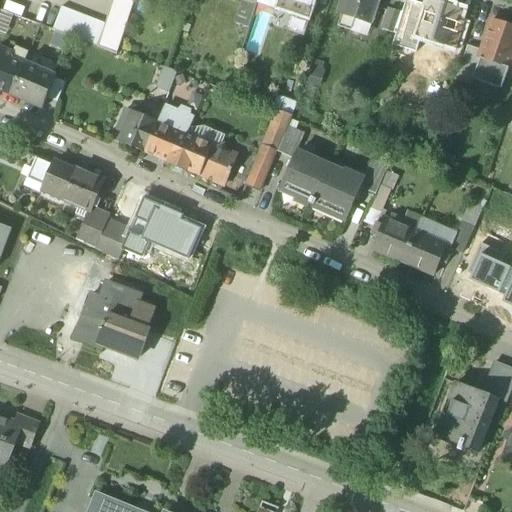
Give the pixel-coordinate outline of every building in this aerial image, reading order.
[(116,0),(105,36),(121,41),(135,0),(116,0)] [(274,12),(278,0),(259,0),(257,6),(274,12)] [(278,0),(274,12),(308,24),(315,0),(278,0)] [(380,0),(351,0),(352,1),(347,0),(343,0),(339,15),(344,16),(340,27),(361,35),(365,23),(372,26),(380,0)] [(462,13),(430,2),(418,39),(432,44),(450,49),(450,48),(456,50),(461,33),(456,31),(462,13)] [(244,4),(236,24),(248,29),(255,8),(244,4)] [(402,14),(389,10),(382,30),(395,35),(399,23),(402,14)] [(95,22),(87,45),(98,49),(103,35),(106,26),(95,22)] [(511,61),(511,28),(492,22),(482,50),(479,59),(481,60),(481,59),(509,69),(509,70),(511,61)] [(412,29),(399,23),(395,35),(389,51),(403,56),(412,29)] [(69,38),(57,33),(52,45),(64,50),(69,38)] [(105,36),(103,35),(98,49),(117,56),(121,41),(105,36)] [(450,49),(432,44),(430,51),(447,56),(450,49)] [(469,45),(456,81),(473,86),(475,80),(473,80),(481,60),(479,59),(482,50),(469,45)] [(8,61),(0,57),(0,91),(11,96),(24,64),(10,58),(8,61)] [(509,69),(481,59),(481,60),(473,80),(475,80),(502,89),(509,69)] [(34,68),(24,64),(11,96),(43,110),(47,99),(55,80),(56,77),(33,71),(34,68)] [(167,69),(159,88),(169,92),(178,71),(167,69)] [(64,84),(55,80),(47,99),(57,103),(64,84)] [(274,107),(293,113),(296,101),(278,96),(274,107)] [(134,108),(120,143),(145,153),(157,123),(144,117),(146,113),(134,108)] [(178,111),(176,113),(163,108),(157,123),(172,129),(174,124),(185,129),(186,129),(184,124),(186,123),(188,121),(189,118),(189,115),(188,112),(186,110),(183,110),(180,110),(178,111)] [(277,111),(262,146),(278,153),(289,127),(289,116),(277,111)] [(157,123),(145,153),(169,164),(171,164),(183,135),(186,129),(185,129),(174,124),(172,129),(157,123)] [(305,135),(289,127),(278,153),(294,159),(297,153),(305,135)] [(210,146),(183,135),(171,164),(169,164),(169,165),(186,172),(187,171),(198,176),(210,146)] [(224,145),(216,148),(210,146),(198,176),(223,186),(229,174),(230,174),(232,170),(230,170),(236,157),(227,153),(224,145)] [(262,146),(246,185),(261,192),(278,153),(262,146)] [(328,166),(297,153),(294,159),(279,193),(281,193),(283,188),(297,194),(295,198),(310,204),(310,206),(314,207),(314,206),(345,220),(344,222),(345,223),(360,188),(364,179),(345,171),(344,174),(330,167),(331,164),(329,164),(328,166)] [(37,158),(28,180),(44,186),(53,165),(37,158)] [(364,179),(360,188),(375,196),(385,174),(387,167),(373,160),(364,179)] [(104,182),(76,170),(75,172),(54,163),(53,165),(44,186),(41,192),(89,213),(90,213),(92,210),(104,182)] [(375,196),(371,207),(382,211),(396,178),(385,174),(375,196)] [(482,211),(469,206),(461,225),(474,229),(481,213),(482,211)] [(382,211),(371,207),(363,225),(374,230),(376,224),(382,226),(385,221),(382,211)] [(89,213),(77,242),(95,251),(107,223),(109,218),(92,210),(90,213),(89,213)] [(154,211),(141,241),(187,261),(200,231),(154,211)] [(456,236),(421,220),(415,234),(416,234),(403,263),(434,276),(447,247),(450,249),(456,236)] [(415,234),(385,221),(382,226),(376,224),(374,230),(372,234),(378,236),(372,250),(403,263),(416,234),(415,234)] [(107,223),(95,251),(116,261),(129,232),(107,223)] [(474,229),(461,225),(456,236),(450,249),(463,254),(474,229)] [(0,259),(11,231),(0,226),(0,259)] [(472,276),(491,285),(500,265),(501,265),(506,256),(481,245),(468,274),(472,276)] [(491,285),(472,276),(469,282),(505,298),(503,304),(511,308),(511,262),(509,269),(501,265),(500,265),(491,285)] [(105,284),(99,299),(90,295),(81,320),(87,322),(79,342),(100,350),(101,347),(136,360),(137,357),(140,358),(149,336),(145,334),(154,312),(137,306),(141,297),(105,284)] [(511,389),(511,371),(494,364),(484,389),(508,399),(511,389)] [(499,402),(455,385),(449,402),(452,404),(447,417),(443,416),(435,437),(460,447),(458,452),(461,453),(463,448),(478,454),(499,402)] [(37,426),(18,419),(18,417),(17,417),(15,424),(23,427),(16,444),(30,449),(39,425),(38,425),(37,426)] [(0,462),(8,465),(16,444),(23,427),(15,424),(0,418),(0,462)] [(126,511),(98,500),(93,511),(126,511)] [(277,511),(279,509),(262,503),(258,511),(277,511)]
